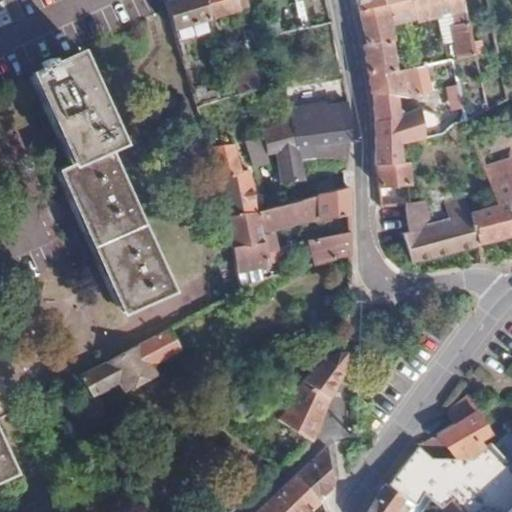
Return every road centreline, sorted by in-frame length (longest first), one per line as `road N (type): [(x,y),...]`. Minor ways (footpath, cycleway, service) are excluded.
road 1 (residential): [(502,292),(354,511)]
road 2 (residential): [(341,0),(359,111),(366,262)]
road 3 (residential): [(366,262),(387,281),(469,280),(502,292)]
